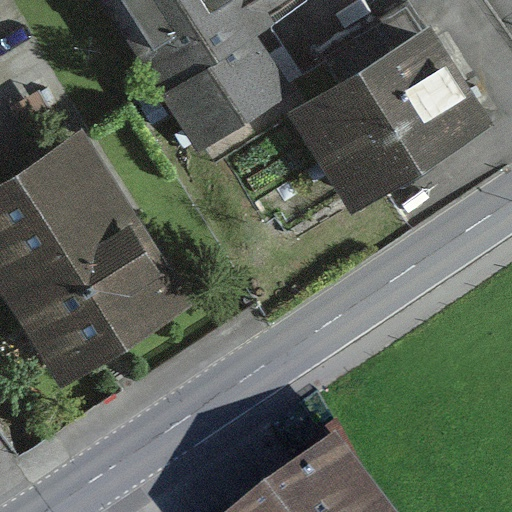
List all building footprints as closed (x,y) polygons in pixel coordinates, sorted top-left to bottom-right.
[(116,0),(172,89),(263,32),(279,22),(274,15),(298,0),(116,0)] [(368,194),(506,110),(447,14),(428,26),(412,0),(405,0),(326,48),(339,69),(304,90),(368,194)] [(298,88),(263,32),(172,89),(207,145),(298,88)] [(178,300),(77,139),(0,187),(0,263),(66,369),(178,300)] [(362,511),(331,469),(271,511),(362,511)]
